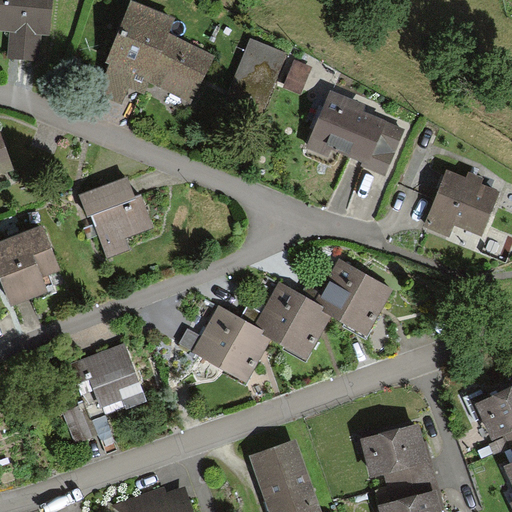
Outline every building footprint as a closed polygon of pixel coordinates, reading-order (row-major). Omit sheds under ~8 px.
[(0,0),(0,28),(12,30),(10,58),(40,61),(43,36),(50,37),(54,0),(0,0)] [(214,55),(170,33),(176,19),(133,1),(105,63),(110,66),(97,95),(122,106),(129,90),(145,97),(152,81),(191,101),(214,55)] [(293,45),(254,28),(233,76),(272,93),(293,45)] [(309,89),(314,65),(296,61),(290,85),(309,89)] [(389,125),(332,100),(312,145),(338,156),(346,138),(377,152),(389,125)] [(0,133),(0,174),(14,169),(0,133)] [(501,192),(447,170),(424,225),(449,235),(453,225),(482,237),(501,192)] [(129,178),(79,196),(87,216),(92,214),(108,257),(130,249),(125,237),(155,227),(143,194),(135,196),(129,178)] [(39,218),(0,233),(0,262),(11,292),(43,280),(36,264),(54,257),(39,218)] [(340,260),(315,305),(333,315),(367,333),(380,311),(392,289),(340,260)] [(278,284),(255,325),(273,336),(309,356),(333,315),(315,305),(278,284)] [(218,306),(191,354),(245,382),(273,336),(255,325),(218,306)] [(126,338),(76,357),(97,413),(147,394),(126,338)] [(464,398),(475,421),(482,418),(492,439),(503,434),(511,429),(511,387),(486,399),(482,390),(464,398)] [(362,439),(373,478),(384,475),(430,463),(420,423),(362,439)] [(511,429),(503,434),(511,452),(511,429)] [(324,511),(297,439),(249,456),(270,511),(324,511)] [(430,463),(384,475),(391,500),(437,488),(430,463)] [(125,503),(127,511),(187,511),(179,486),(125,503)] [(378,504),(380,511),(444,511),(437,488),(391,500),(378,504)]
